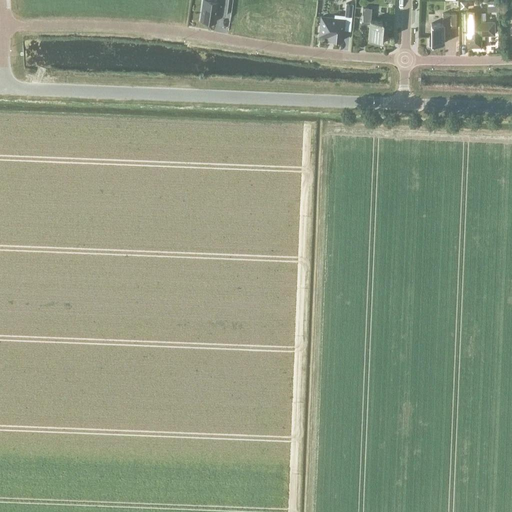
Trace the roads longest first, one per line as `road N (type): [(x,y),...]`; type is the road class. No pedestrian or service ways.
road 1 (residential): [(2,26),(155,28),(404,59)]
road 2 (unclassified): [(402,104),(3,87)]
